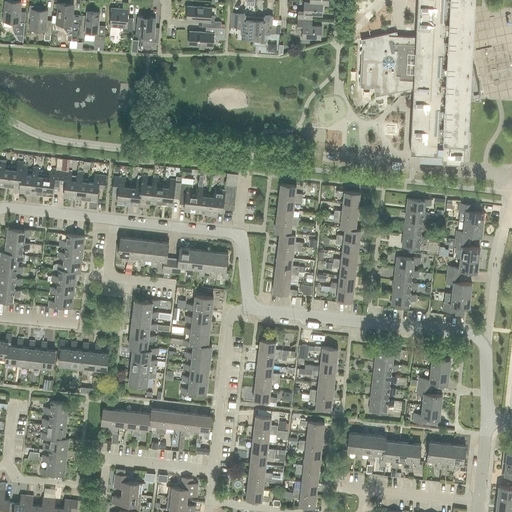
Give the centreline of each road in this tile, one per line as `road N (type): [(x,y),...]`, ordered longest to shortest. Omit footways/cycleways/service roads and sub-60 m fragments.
road 1 (residential): [(249,310),(468,333),(485,346)]
road 2 (residential): [(115,220),(234,234),(244,245),(249,310)]
road 3 (residential): [(214,472),(232,314),(249,310)]
road 4 (residential): [(98,511),(105,458),(214,472)]
road 5 (residential): [(485,346),(509,196)]
